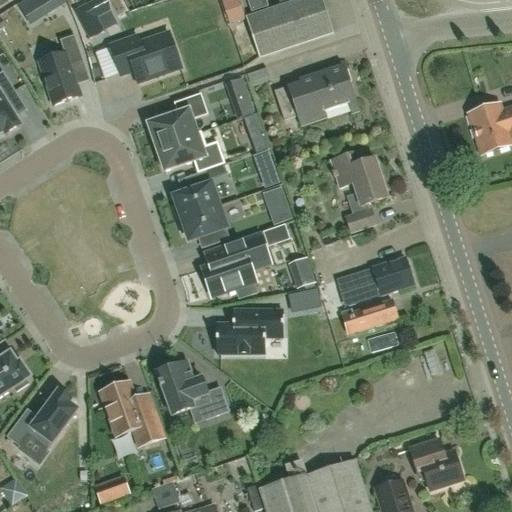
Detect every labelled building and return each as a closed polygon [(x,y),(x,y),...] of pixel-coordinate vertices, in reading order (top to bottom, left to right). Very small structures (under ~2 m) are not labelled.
[(0,0),(0,9),(10,4),(7,0),(0,0)] [(61,0),(34,0),(44,16),(63,4),(61,0)] [(97,20),(110,13),(103,0),(98,0),(75,12),(89,40),(104,33),(97,20)] [(308,0),(246,21),(260,60),(332,36),(320,0),(308,0)] [(247,0),(252,14),(268,9),(265,0),(247,0)] [(138,39),(110,48),(120,77),(133,73),(137,85),(181,70),(169,35),(140,45),(138,39)] [(65,56),(39,64),(54,107),(80,99),(76,87),(70,66),(83,62),(74,37),(60,42),(65,56)] [(352,116),(358,113),(343,69),(300,83),(301,86),(290,90),(289,89),(275,94),(284,123),(298,119),(302,128),(327,120),(325,115),(349,107),(352,116)] [(254,77),(259,89),(274,84),(270,72),(254,77)] [(5,102),(16,95),(3,74),(0,75),(0,137),(4,135),(6,138),(21,128),(5,102)] [(149,126),(157,150),(197,136),(197,135),(192,123),(208,117),(201,96),(199,97),(174,105),(178,116),(149,126)] [(249,96),(231,103),(237,120),(255,114),(249,96)] [(511,108),(501,111),(500,107),(468,117),(482,159),(511,149),(511,108)] [(165,173),(194,163),(198,175),(225,166),(217,144),(206,148),(201,134),(197,135),(197,136),(157,150),(165,173)] [(265,136),(250,141),(256,156),(270,151),(265,136)] [(260,172),(274,167),(269,153),(255,158),(260,172)] [(367,208),(387,201),(374,163),(365,166),(361,154),(331,164),(335,175),(333,176),(334,180),(337,180),(340,191),(354,186),(358,196),(348,200),(354,218),(347,222),(352,235),(377,227),(372,212),(369,213),(367,208)] [(184,195),(182,195),(173,198),(177,207),(173,209),(177,222),(219,208),(211,185),(211,186),(206,173),(181,181),(185,192),(184,195)] [(227,231),(219,208),(177,222),(182,236),(186,234),(189,244),(199,240),(203,242),(205,250),(230,241),(226,231),(227,231)] [(289,210),(270,216),(274,228),(293,222),(289,210)] [(285,227),(264,234),(269,249),(290,241),(285,227)] [(269,265),(266,256),(259,236),(224,248),(225,248),(206,255),(210,268),(203,271),(212,298),(236,290),(239,300),(256,295),(253,284),(255,284),(250,271),(269,265)] [(295,265),(298,273),(309,269),(306,261),(295,265)] [(383,300),(415,288),(407,261),(346,279),(351,294),(379,286),(383,300)] [(318,289),(298,293),(301,311),(321,307),(318,289)] [(348,339),(399,323),(393,302),(342,317),(348,339)] [(265,339),(283,339),(283,313),(256,313),(234,313),(234,327),(217,327),(217,356),(265,356),(265,339)] [(11,355),(0,361),(0,400),(14,391),(16,394),(29,386),(27,382),(31,380),(20,364),(18,365),(11,355)] [(419,358),(420,380),(448,379),(447,357),(419,358)] [(162,389),(171,414),(173,418),(201,408),(206,422),(229,413),(220,390),(207,395),(202,380),(194,383),(187,365),(174,369),(173,365),(160,370),(162,374),(157,375),(161,385),(159,386),(160,390),(162,389)] [(148,397),(135,402),(129,385),(101,395),(117,439),(134,433),(140,449),(163,440),(148,397)] [(47,452),(77,412),(69,406),(71,403),(59,393),(39,420),(27,412),(7,439),(19,449),(28,437),(47,452)] [(430,495),(463,484),(454,455),(443,458),(438,443),(410,453),(419,481),(425,479),(430,495)] [(370,511),(355,464),(306,479),(302,465),(287,469),(291,483),(260,493),(265,511),(370,511)] [(172,485),(159,489),(165,506),(178,502),(172,485)] [(382,511),(411,511),(403,485),(376,493),(382,511)] [(105,507),(136,496),(133,487),(102,498),(105,507)]
